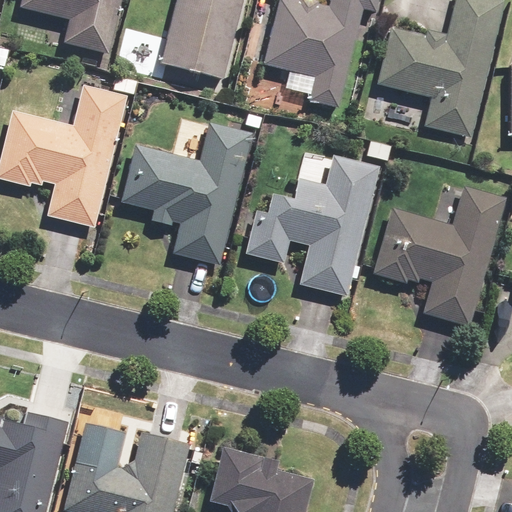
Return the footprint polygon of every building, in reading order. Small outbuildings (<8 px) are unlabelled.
[(106,54),(118,0),(20,0),(19,8),(68,20),(62,43),(106,54)] [(175,0),(160,65),(221,79),(240,0),(175,0)] [(329,0),(328,6),(302,0),(277,0),(262,65),(313,77),(308,102),(337,108),(360,8),(374,11),(376,0),(329,0)] [(468,139),(500,0),(454,0),(446,35),(425,30),(424,36),(388,28),(375,84),(431,97),(424,128),(468,139)] [(93,227),(124,95),(81,85),(71,127),(10,113),(0,156),(0,181),(36,190),(39,179),(54,182),(46,216),(93,227)] [(218,266),(250,135),(205,124),(197,160),(133,145),(119,202),(151,210),(148,220),(175,227),(168,254),(218,266)] [(344,298),(376,167),(331,156),(324,187),(297,180),(292,199),(270,193),(265,215),(253,212),(243,253),(281,262),(287,240),(310,245),(299,287),(344,298)] [(468,325),(503,198),(463,187),(452,225),(391,208),(372,274),(414,285),(416,279),(430,283),(421,312),(468,325)] [(0,511),(42,511),(65,421),(13,409),(10,422),(0,419),(0,511)] [(170,511),(187,443),(130,430),(120,470),(74,458),(61,511),(65,511),(170,511)] [(303,511),(311,479),(275,470),(277,462),(222,449),(209,501),(245,510),(244,511),(303,511)]
